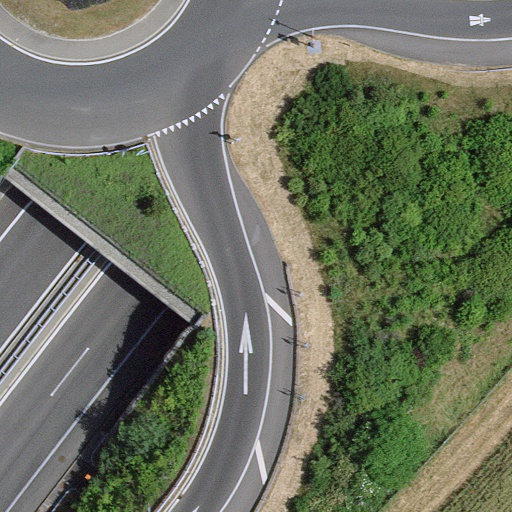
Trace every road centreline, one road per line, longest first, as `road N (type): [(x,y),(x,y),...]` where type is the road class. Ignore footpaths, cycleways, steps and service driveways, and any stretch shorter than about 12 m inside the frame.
road 1 (motorway): [(0,466),(375,0)]
road 2 (motorway): [(202,511),(240,422),(249,370),(240,288),(177,83)]
road 3 (motorway): [(239,0),(0,294)]
road 4 (motorway): [(324,0),(421,19),(511,25)]
road 5 (primary): [(0,90),(25,104),(77,113),(129,106),(177,83)]
